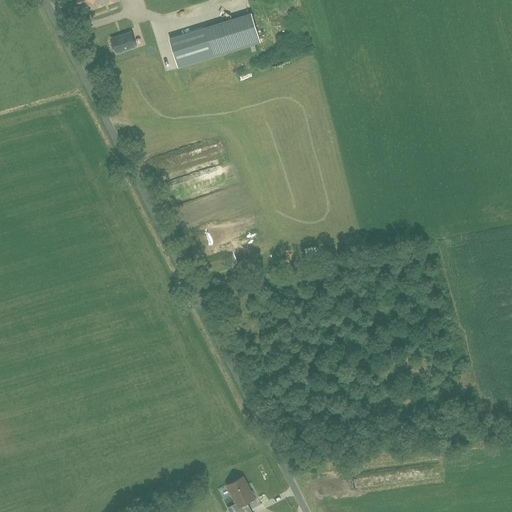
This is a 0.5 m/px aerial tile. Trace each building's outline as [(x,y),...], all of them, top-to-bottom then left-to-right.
[(76,0),(81,13),(91,10),(119,1),(118,0),(76,0)] [(189,0),(146,0),(151,18),(192,7),(189,0)] [(116,53),(136,46),(131,32),(111,39),(116,53)] [(190,64),(181,35),(179,36),(170,39),(178,68),(186,65),(190,64)] [(245,485),(241,477),(226,485),(236,504),(228,508),(229,511),(251,511),(246,503),(254,499),(247,484),(245,485)]
